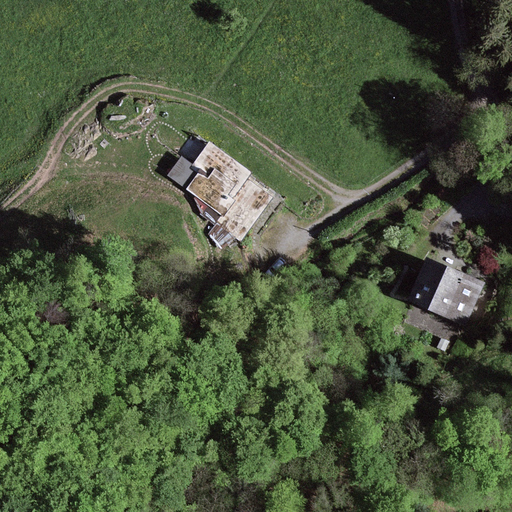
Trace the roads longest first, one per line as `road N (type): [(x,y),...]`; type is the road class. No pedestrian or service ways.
road 1 (track): [(351,203),(223,111),(130,86),(81,112),(37,185)]
road 2 (track): [(493,104),(314,231),(211,292)]
road 3 (track): [(0,198),(95,166),(144,169),(181,194),(203,228),(211,292)]
